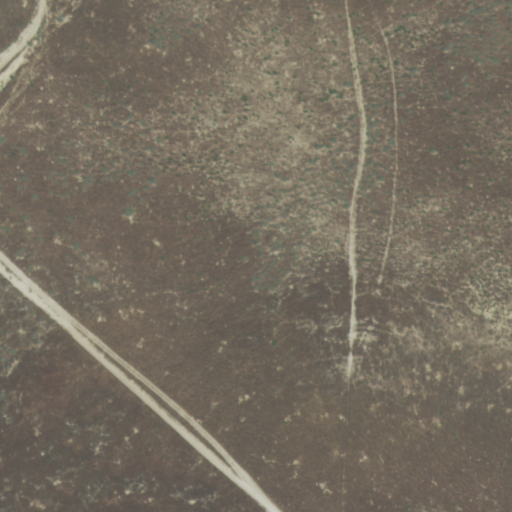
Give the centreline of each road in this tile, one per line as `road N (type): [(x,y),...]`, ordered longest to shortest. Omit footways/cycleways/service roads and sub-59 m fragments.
road 1 (track): [(354,0),(363,95),(350,511)]
road 2 (track): [(0,265),(274,511)]
